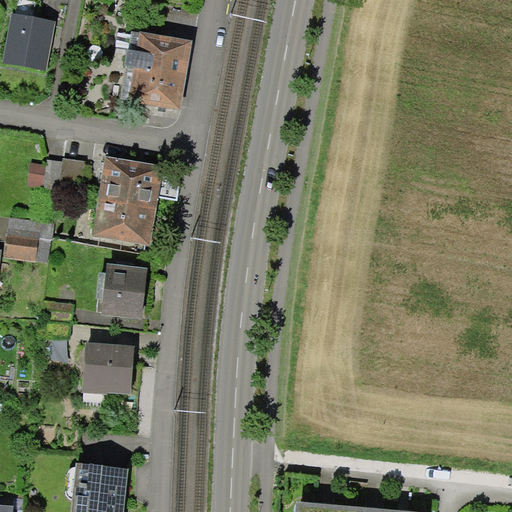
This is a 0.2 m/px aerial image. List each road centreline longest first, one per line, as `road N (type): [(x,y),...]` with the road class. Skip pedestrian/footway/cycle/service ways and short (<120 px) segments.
road 1 (primary): [(291,0),(263,137),(234,452)]
road 2 (residential): [(163,511),(172,314),(192,143)]
road 3 (residential): [(234,452),(445,478)]
road 4 (residential): [(0,113),(192,143)]
road 5 (residential): [(192,143),(218,0)]
